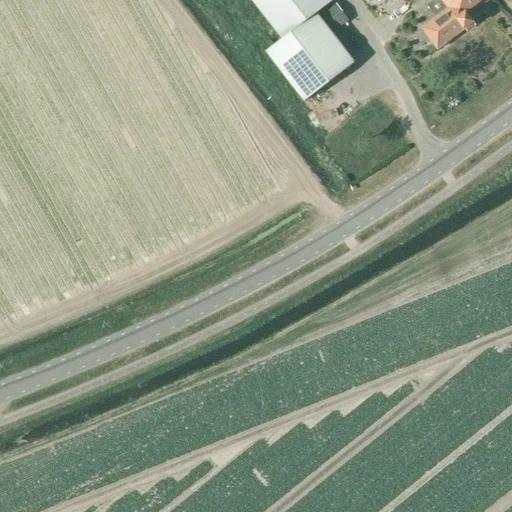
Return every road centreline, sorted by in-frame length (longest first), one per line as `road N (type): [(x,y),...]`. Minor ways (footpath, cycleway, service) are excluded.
road 1 (tertiary): [(0,400),(221,301),(438,171),(511,113)]
road 2 (track): [(339,232),(164,0)]
